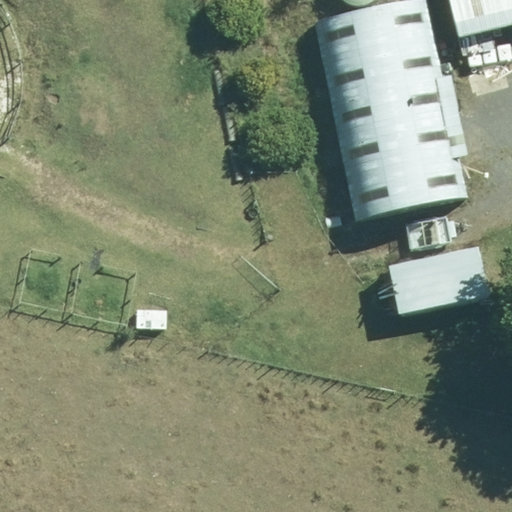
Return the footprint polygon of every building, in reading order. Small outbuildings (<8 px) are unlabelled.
[(384,0),(330,0),(331,0),(383,9),(384,0)] [(511,31),(511,0),(439,0),(451,46),(511,31)] [(473,202),(433,2),(311,26),(337,158),(351,226),(473,202)] [(176,117),(156,69),(122,83),(141,131),(176,117)] [(484,302),(473,253),(381,275),(392,323),(484,302)]
